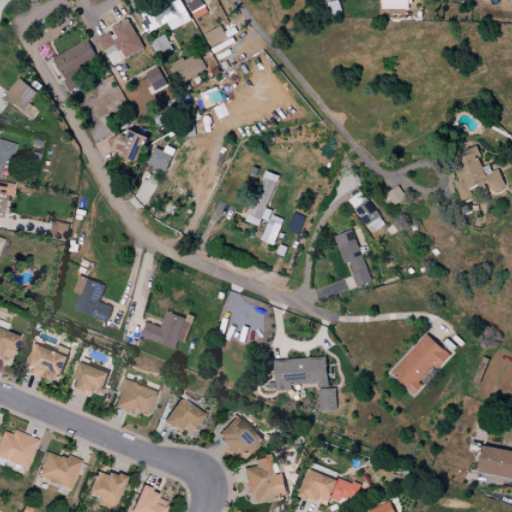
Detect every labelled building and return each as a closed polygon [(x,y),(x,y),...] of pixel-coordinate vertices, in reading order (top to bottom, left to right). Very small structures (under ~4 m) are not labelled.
[(173,1),(165,5),(162,1),(139,12),(151,33),(181,17),(184,25),(192,21),(181,0),(174,3),(173,1)] [(185,0),(196,20),(210,12),(202,0),(185,0)] [(381,0),(381,10),(408,10),(408,0),(381,0)] [(129,20),(113,28),(116,35),(113,37),(111,33),(100,41),(105,51),(115,46),(119,52),(121,51),(127,59),(146,48),(129,20)] [(210,47),(227,38),(221,26),(204,35),(210,47)] [(88,40),(53,59),(64,81),(101,61),(88,40)] [(157,41),(158,55),(171,54),(170,41),(157,41)] [(170,65),(178,83),(205,71),(198,53),(170,65)] [(154,91),(167,85),(158,67),(145,74),(154,91)] [(21,79),(4,99),(25,117),(33,106),(31,104),(39,94),(21,79)] [(126,136),(117,132),(111,146),(120,150),(118,155),(135,163),(147,137),(130,129),(126,136)] [(14,144),(0,140),(0,175),(3,162),(10,164),(14,144)] [(175,150),(166,146),(164,151),(154,147),(147,164),(166,172),(175,150)] [(505,187),(498,169),(491,172),(489,165),(483,167),(476,146),(461,152),(462,156),(452,160),(460,181),(455,183),(461,201),(472,197),(469,189),(488,182),(491,192),(505,187)] [(245,221),(259,226),(261,219),(268,221),(272,210),(267,208),(278,176),(263,171),(245,221)] [(387,194),(395,205),(406,198),(398,186),(387,194)] [(349,200),(371,234),(384,225),(362,191),(349,200)] [(273,245),(281,224),(269,219),(261,241),(273,245)] [(46,237),(67,242),(71,225),(49,220),(46,237)] [(371,283),(353,230),(334,236),(344,264),(348,263),(357,288),(371,283)] [(105,286),(80,276),(73,292),(79,294),(73,309),(106,322),(112,308),(99,302),(105,286)] [(141,338),(174,349),(177,341),(183,343),(191,320),(166,311),(161,327),(147,322),(141,338)] [(18,337),(0,330),(0,355),(10,359),(18,337)] [(451,355),(425,334),(390,375),(415,395),(422,386),(419,383),(432,367),(437,371),(451,355)] [(59,384),(67,355),(32,345),(26,366),(30,368),(28,375),(59,384)] [(276,391),(291,391),(291,385),(318,384),(319,412),(336,411),(335,389),(328,389),(327,358),(274,360),(276,391)] [(71,388),(100,398),(109,373),(80,363),(71,388)] [(113,408),(128,413),(129,409),(148,415),(157,391),(123,379),(113,408)] [(202,415),(177,399),(162,421),(188,437),(202,415)] [(241,462),(263,441),(237,414),(216,435),(241,462)] [(10,435),(1,432),(0,435),(0,459),(27,469),(37,440),(12,431),(10,435)] [(478,474),(511,478),(511,450),(482,447),(478,474)] [(69,490),(81,462),(67,456),(65,461),(46,453),(35,476),(69,490)] [(254,503),(286,497),(282,474),(275,475),(271,456),(253,459),(254,467),(242,469),(247,496),(253,495),(254,503)] [(125,481),(96,469),(86,494),(114,506),(125,481)] [(327,506),(330,497),(353,506),(359,487),(309,469),(299,496),(327,506)] [(162,511),(166,502),(156,499),(158,493),(138,487),(131,511),(162,511)] [(368,511),(393,511),(391,502),(367,510),(368,511)]
